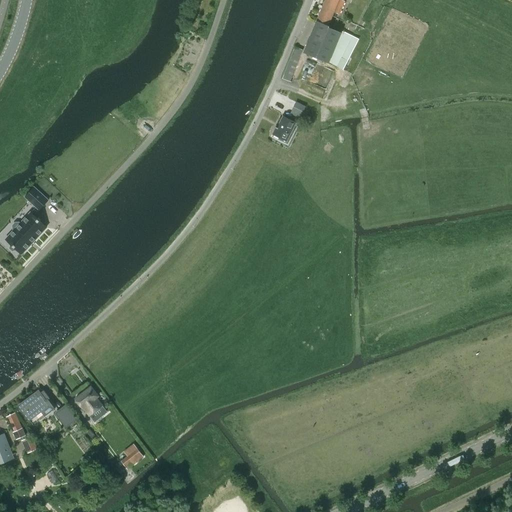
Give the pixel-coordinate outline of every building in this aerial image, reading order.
[(324,0),(302,53),(329,64),(329,63),(343,70),(359,39),(340,30),(340,32),(329,27),(328,26),(332,17),(336,18),(337,14),(340,15),(345,1),(341,0),(324,0)] [(292,77),(303,49),(295,46),(282,79),(291,82),(293,78),(292,77)] [(302,112),(305,107),(295,102),(290,113),(299,118),(302,112)] [(272,134),(286,141),(296,123),(282,116),(276,128),(275,128),(272,134)] [(24,197),(39,211),(49,201),(34,187),(24,197)] [(48,228),(31,212),(7,240),(12,245),(11,249),(14,251),(17,250),(23,255),(48,228)] [(96,398),(98,396),(91,387),(75,399),(83,408),(89,415),(102,405),(96,398)] [(52,401),(43,390),(39,393),(38,391),(25,401),(25,402),(20,406),(19,405),(19,406),(29,420),(42,410),(45,414),(52,409),(54,411),(54,410),(47,400),(49,399),(51,402),(52,401)] [(58,415),(66,426),(76,419),(66,406),(58,411),(60,413),(58,415)] [(14,413),(6,417),(17,439),(25,435),(14,413)] [(81,431),(76,425),(73,427),(78,434),(81,431)] [(3,435),(0,436),(0,462),(0,463),(0,461),(12,457),(3,435)] [(32,436),(22,440),(24,445),(34,441),(32,436)] [(121,461),(127,469),(143,457),(137,449),(121,461)]
